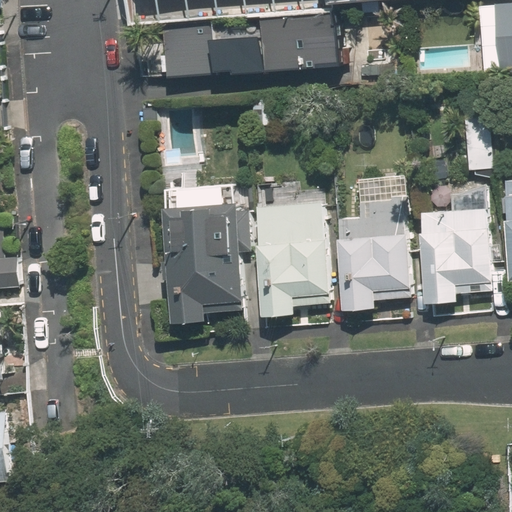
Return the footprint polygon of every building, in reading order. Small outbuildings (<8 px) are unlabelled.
[(13,0),(0,0),(0,25),(15,25),(13,0)] [(179,74),(353,64),(349,8),(176,19),(179,74)] [(488,43),(418,46),(420,82),(490,79),(488,43)] [(498,112),(476,112),(476,174),(498,174),(498,112)] [(371,211),(348,212),(354,309),(388,307),(387,298),(416,296),(409,170),(369,172),(371,211)] [(248,189),(178,190),(179,321),(213,321),(213,304),(249,303),(248,189)] [(296,190),(264,191),(268,315),(304,314),(304,299),(338,298),(335,198),(296,199),(296,190)] [(466,290),(500,289),(497,196),(459,197),(459,207),(430,208),(433,304),(466,303),(466,290)] [(4,218),(0,218),(0,284),(28,282),(26,253),(6,255),(4,218)] [(13,307),(0,308),(0,376),(18,376),(13,307)] [(24,407),(0,407),(0,478),(24,478),(24,407)]
